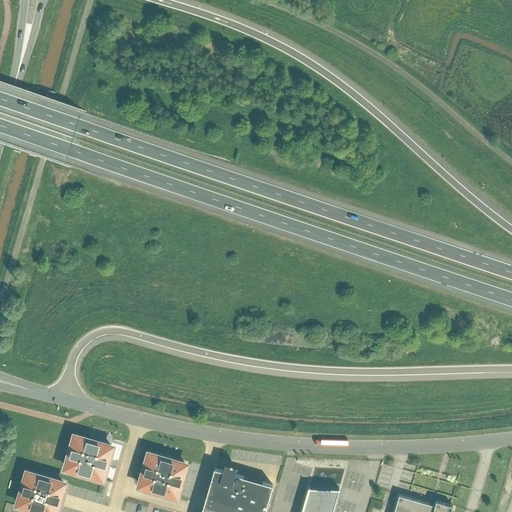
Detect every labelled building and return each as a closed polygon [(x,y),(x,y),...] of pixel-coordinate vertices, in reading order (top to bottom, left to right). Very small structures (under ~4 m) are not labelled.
[(66,468),(78,471),(79,472),(80,473),(81,473),(82,474),(84,474),(85,475),(86,475),(88,475),(89,475),(101,478),(101,477),(103,477),(112,447),(110,447),(110,445),(99,442),(97,441),(96,440),(95,440),(94,439),(93,439),(91,438),(90,438),(89,438),(87,438),(76,435),(75,436),(74,436),(65,466),(66,466),(66,468)] [(140,486),(152,489),(153,490),(154,491),(155,491),(157,492),(158,492),(159,492),(160,493),(162,493),(163,493),(175,496),(175,495),(177,495),(186,465),(184,464),(185,463),(173,459),(172,459),(170,458),(169,457),(168,457),(167,456),(165,456),(164,456),(163,456),(161,456),(150,453),(149,454),(148,454),(139,484),(140,484),(140,486)] [(263,511),(272,484),(262,481),(261,484),(242,478),(243,476),(232,473),(233,471),(225,469),(225,470),(214,467),(200,511),(263,511)] [(18,504),(30,508),(31,509),(32,509),(34,510),(35,510),(36,511),(37,511),(39,511),(40,511),(41,511),(44,511),(55,511),(64,484),(62,483),(63,482),(51,478),(50,477),(49,477),(48,476),(46,476),(45,475),(44,475),(42,475),(41,475),(40,475),(28,471),(27,473),(26,472),(17,502),(19,503),(18,504)] [(331,511),(339,488),(338,488),(338,489),(309,487),(308,486),(300,511),(331,511)] [(428,503),(398,494),(393,511),(450,511),(452,505),(435,500),(434,505),(428,503)]
